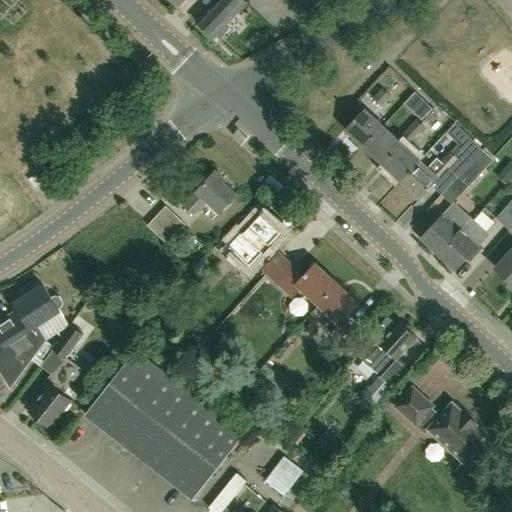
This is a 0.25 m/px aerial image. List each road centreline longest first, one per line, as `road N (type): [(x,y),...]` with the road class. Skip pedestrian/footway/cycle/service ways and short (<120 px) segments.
road 1 (tertiary): [(511,368),(399,253),(222,95)]
road 2 (secondary): [(0,266),(222,95)]
road 3 (secondary): [(222,95),(401,0)]
road 4 (unclassified): [(222,95),(120,0)]
road 5 (unclassified): [(0,432),(100,511)]
